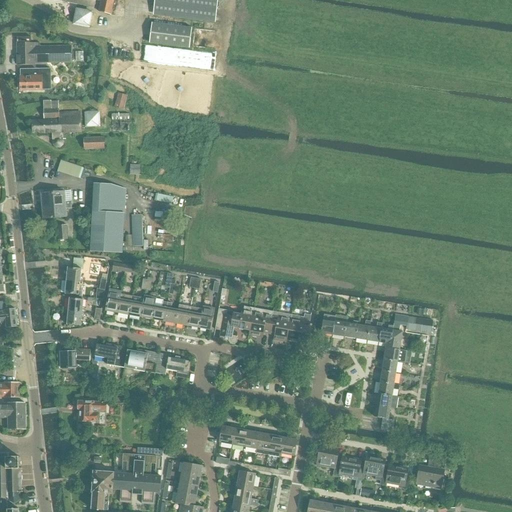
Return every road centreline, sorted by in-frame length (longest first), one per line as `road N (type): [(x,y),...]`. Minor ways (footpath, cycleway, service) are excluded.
road 1 (residential): [(205,350),(113,333),(27,338)]
road 2 (residential): [(311,407),(212,390),(200,378),(205,350)]
road 3 (residential): [(44,511),(31,370)]
road 4 (residential): [(27,338),(13,210)]
